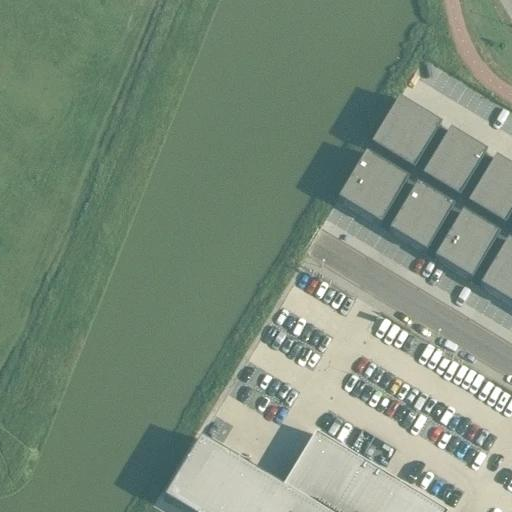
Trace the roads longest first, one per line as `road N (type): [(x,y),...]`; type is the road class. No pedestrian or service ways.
road 1 (unclassified): [(326,250),(511,361)]
road 2 (unknown): [(318,390),(486,489)]
road 3 (unknown): [(352,334),(511,429)]
road 4 (unknown): [(318,390),(280,455),(230,416)]
